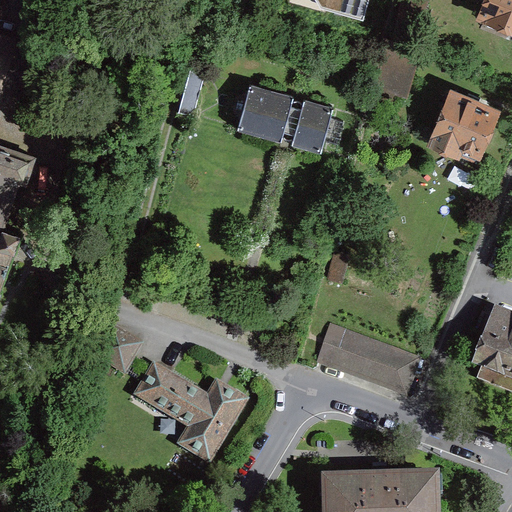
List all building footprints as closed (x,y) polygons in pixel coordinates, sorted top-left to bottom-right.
[(0,0),(0,88),(16,37),(0,32),(0,0)] [(318,0),(321,5),(363,17),(367,0),(318,0)] [(511,0),(491,0),(493,1),(488,14),(511,23),(511,0)] [(413,98),(426,46),(390,38),(378,90),(413,98)] [(195,68),(181,111),(195,114),(207,72),(195,68)] [(507,107),(459,87),(436,141),(466,153),(469,146),(488,153),(507,107)] [(291,99),(252,89),(241,129),(281,140),(283,131),(296,135),(294,144),(320,151),(331,111),(305,104),(303,112),(289,108),(291,99)] [(32,157),(0,146),(0,289),(18,234),(4,229),(21,177),(26,178),(32,157)] [(353,254),(338,251),(331,282),(346,285),(353,254)] [(511,313),(504,310),(484,365),(488,367),(483,381),(511,392),(511,313)] [(127,374),(145,345),(114,325),(96,354),(127,374)] [(324,360),(411,390),(422,358),(335,328),(324,360)] [(211,398),(157,366),(139,397),(193,429),(183,446),(213,464),(250,402),(219,383),(211,398)] [(447,511),(446,479),(333,482),(333,511),(447,511)]
